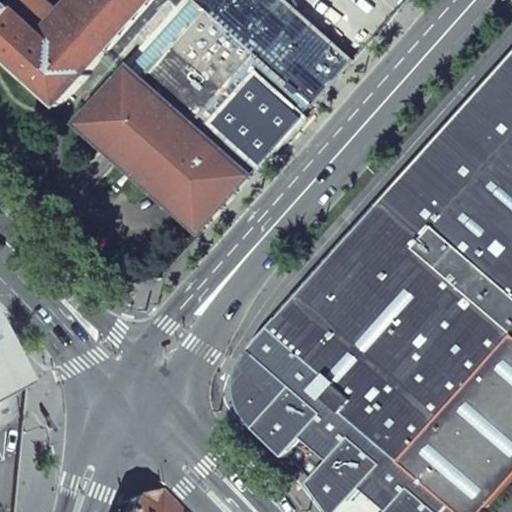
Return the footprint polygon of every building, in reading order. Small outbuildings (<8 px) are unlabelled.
[(0,0),(0,51),(62,107),(62,106),(92,74),(89,72),(153,0),(0,0)] [(196,0),(207,9),(258,54),(316,106),(356,61),(287,0),(196,0)] [(207,9),(145,79),(196,125),(258,54),(207,9)] [(511,66),(362,237),(361,236),(264,343),(254,358),(251,364),(245,379),(243,384),(243,389),(245,396),(247,402),(252,412),(263,430),(292,459),(308,440),(333,463),(315,485),(333,511),(345,511),(365,491),(388,511),(450,511),(453,509),(456,511),(489,511),(511,487),(511,66)] [(81,123),(204,232),(254,176),(196,125),(145,79),(131,67),(81,123)] [(0,316),(0,328),(7,335),(10,331),(13,328),(0,316)] [(132,499),(126,511),(170,511),(152,494),(132,499)]
